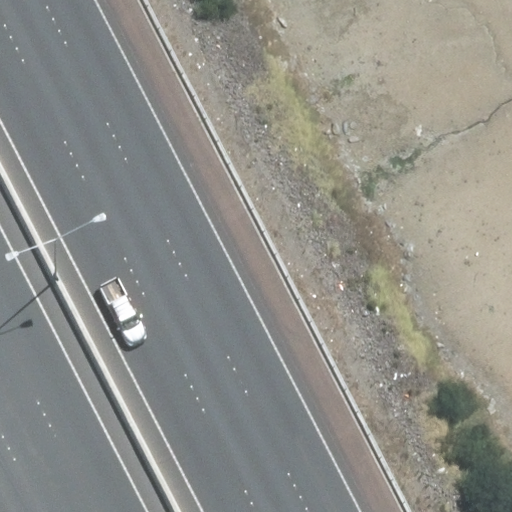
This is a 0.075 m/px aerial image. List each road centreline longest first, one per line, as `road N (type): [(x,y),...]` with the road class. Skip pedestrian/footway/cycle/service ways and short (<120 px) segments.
road 1 (motorway): [(19,0),(282,511)]
road 2 (motorway): [(64,511),(0,384)]
